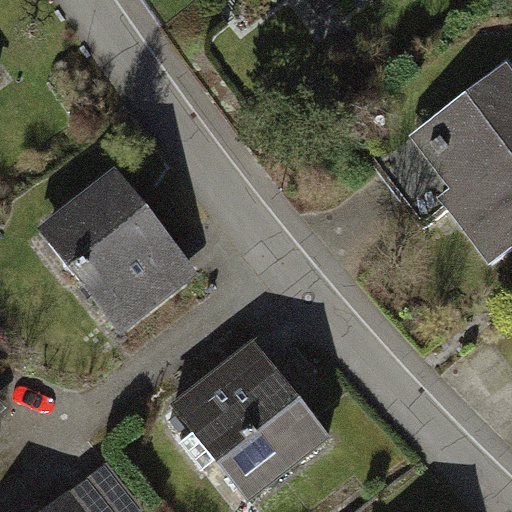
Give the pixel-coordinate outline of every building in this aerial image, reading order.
[(289,0),(308,25),(340,0),(289,0)] [(511,260),(511,92),(495,73),(402,149),(440,195),(425,207),(487,281),(511,260)] [(43,234),(126,338),(201,279),(117,174),(43,234)] [(172,415),(249,511),(265,511),(340,452),(257,348),(172,415)] [(145,511),(108,466),(51,511),(145,511)]
